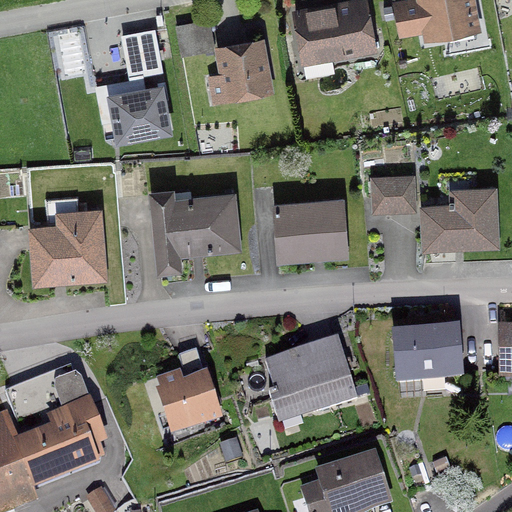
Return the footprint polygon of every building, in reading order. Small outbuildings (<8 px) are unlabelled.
[(467,0),(419,0),(420,0),(393,5),(398,35),(425,30),(427,39),(473,30),(467,0)] [(302,62),(372,49),(363,2),(293,15),(302,62)] [(180,56),(212,50),(207,21),(174,27),(180,56)] [(267,91),(258,42),(217,50),(226,99),(267,91)] [(170,84),(110,95),(119,145),(179,134),(170,84)] [(371,181),(372,211),(412,209),(410,179),(371,181)] [(448,208),(421,209),(423,249),(493,246),(491,191),(470,192),(471,207),(452,208),(452,201),(447,202),(448,208)] [(230,197),(152,205),(157,257),(235,249),(230,197)] [(272,208),(276,260),(344,254),(340,203),(272,208)] [(31,231),(35,283),(101,278),(96,213),(70,215),(71,228),(31,231)] [(511,331),(497,332),(498,377),(511,376),(511,331)] [(435,375),(459,373),(456,333),(392,338),(395,384),(421,382),(420,372),(434,371),(435,375)] [(353,399),(335,342),(264,364),(273,392),(267,395),(268,399),(269,399),(275,416),(313,404),(315,411),(353,399)] [(58,426),(60,432),(52,436),(66,470),(98,457),(93,444),(101,441),(78,382),(73,378),(69,368),(3,394),(14,422),(59,404),(64,416),(66,416),(68,422),(58,426)] [(215,418),(212,408),(203,380),(159,394),(171,432),(215,418)] [(0,511),(10,511),(12,511),(5,494),(66,470),(52,436),(15,450),(4,423),(0,424),(0,511)] [(306,511),(349,511),(386,501),(372,457),(315,475),(319,485),(299,491),(306,511)] [(434,476),(448,470),(443,460),(430,466),(434,476)] [(94,511),(110,511),(98,493),(87,500),(94,511)]
